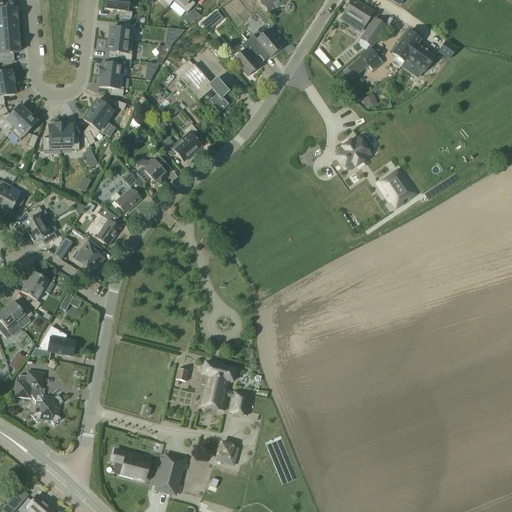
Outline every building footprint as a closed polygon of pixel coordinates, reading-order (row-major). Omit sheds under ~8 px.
[(128,0),(105,0),(105,9),(119,11),(127,12),(128,0)] [(190,0),(174,0),(173,2),(182,10),(190,0)] [(190,0),(182,10),(187,14),(195,4),(190,0)] [(259,0),(268,12),(275,7),(276,9),(277,9),(283,4),(283,3),(282,1),(284,0),(259,0)] [(340,20),(351,27),(355,20),(365,26),(373,12),(353,0),(351,0),(343,13),(344,13),(340,20)] [(0,21),(16,20),(17,20),(16,13),(15,13),(15,9),(3,9),(0,9),(0,21)] [(190,25),(200,16),(196,11),(185,20),(190,25)] [(200,25),(207,33),(223,19),(216,11),(200,25)] [(375,19),(361,39),(371,47),(372,46),(386,26),(375,19)] [(0,31),(17,31),(16,20),(0,21),(0,31)] [(264,61),(265,61),(263,59),(268,56),(270,56),(271,57),(282,48),(274,38),(278,35),(271,27),(257,40),(253,36),(247,41),(264,61)] [(135,32),(135,31),(122,30),(110,28),(109,40),(133,43),(135,32)] [(184,31),(175,30),(174,39),(177,39),(184,31)] [(18,41),(17,31),(0,31),(0,42),(18,41)] [(407,59),(418,43),(420,40),(408,31),(392,54),(396,57),(391,63),(399,69),(404,62),(407,59)] [(133,43),(109,40),(109,41),(107,41),(106,50),(107,50),(107,52),(119,54),(132,55),(133,43)] [(18,41),(0,42),(0,54),(13,53),(19,53),(18,48),(19,48),(18,41)] [(264,61),(247,41),(241,46),(244,50),(233,59),(248,77),(259,67),(254,60),(254,58),(258,54),(264,61)] [(446,42),(439,52),(449,59),(456,50),(451,46),(446,42)] [(418,43),(407,59),(425,72),(428,68),(427,67),(432,60),(433,61),(436,57),(418,43)] [(162,64),(162,57),(168,58),(168,47),(160,46),(158,63),(162,64)] [(370,48),(360,57),(368,66),(378,58),(370,48)] [(337,70),(332,64),(330,61),(329,61),(319,49),(314,53),(332,75),(337,70)] [(0,63),(14,63),(13,53),(0,54),(0,63)] [(332,64),(337,70),(341,67),(336,61),(332,64)] [(124,67),(113,66),(102,64),(101,69),(100,69),(99,76),(100,76),(122,79),(122,78),(124,67)] [(179,78),(185,84),(199,100),(211,90),(216,95),(210,101),(220,113),(230,104),(226,99),(224,100),(222,98),(229,93),(216,79),(210,84),(194,65),(179,78)] [(0,73),(0,85),(13,83),(14,83),(12,76),(11,76),(10,72),(0,73)] [(154,75),(146,74),(145,81),(150,82),(154,75)] [(122,79),(100,76),(99,88),(111,89),(123,91),(125,78),(122,78),(122,79)] [(13,83),(0,85),(0,97),(3,97),(15,95),(13,83)] [(366,108),(378,104),(374,95),(363,100),(366,108)] [(126,105),(114,100),(112,106),(124,111),(126,105)] [(108,123),(115,114),(97,101),(90,110),(108,123)] [(14,128),(15,129),(28,114),(20,106),(6,121),(14,128)] [(82,118),(84,119),(83,120),(103,134),(110,125),(108,123),(90,110),(89,111),(88,110),(82,118)] [(29,115),(28,114),(15,129),(14,128),(11,132),(20,141),(37,123),(36,121),(37,120),(30,114),(29,115)] [(415,154),(440,142),(429,119),(404,130),(415,154)] [(61,151),(60,125),(53,125),(53,127),(48,127),(48,139),(49,151),(61,151)] [(60,125),(61,151),(73,151),(72,138),(72,126),(67,126),(67,125),(60,125)] [(192,155),(202,146),(197,140),(200,138),(197,135),(199,133),(191,125),(183,132),(186,135),(180,141),(192,155)] [(360,157),(361,158),(369,153),(368,151),(376,146),(374,144),(378,141),(370,129),(366,132),(365,130),(357,135),(356,133),(348,139),(349,140),(341,145),(353,162),(360,157)] [(89,132),(83,135),(89,146),(95,143),(89,132)] [(33,149),(38,137),(32,135),(27,147),(33,149)] [(192,155),(180,141),(175,145),(169,139),(161,146),(171,157),(176,153),(184,162),(192,155)] [(91,169),(99,165),(91,150),(83,154),(91,169)] [(144,171),(136,171),(136,175),(145,185),(151,179),(155,183),(160,184),(160,178),(166,173),(166,174),(171,169),(160,157),(155,161),(150,161),(150,166),(144,171)] [(417,167),(414,161),(402,169),(403,170),(404,168),(407,172),(405,173),(413,184),(406,189),(405,188),(404,188),(412,199),(419,194),(417,192),(423,188),(425,190),(432,185),(419,166),(417,167)] [(131,189),(121,198),(117,193),(108,200),(116,209),(119,206),(125,214),(141,200),(136,194),(143,189),(130,174),(123,180),(131,189)] [(78,189),(86,193),(92,181),(84,177),(78,189)] [(0,207),(9,192),(12,185),(11,186),(1,181),(1,182),(0,181),(0,207)] [(0,207),(10,213),(15,204),(21,207),(27,196),(21,193),(22,192),(12,186),(12,185),(9,192),(0,207)] [(28,233),(44,224),(51,220),(45,210),(42,212),(39,206),(29,213),(32,218),(23,223),(28,233)] [(118,218),(102,207),(97,213),(108,221),(96,237),(108,246),(120,229),(114,224),(118,218)] [(28,233),(34,244),(43,238),(46,244),(57,238),(54,232),(55,230),(52,225),(49,224),(45,226),(44,224),(28,233)] [(65,237),(55,255),(63,260),(73,241),(65,237)] [(100,249),(88,240),(80,252),(78,251),(77,252),(73,257),(73,258),(75,259),(74,260),(77,262),(77,261),(79,261),(80,260),(86,265),(85,267),(94,273),(104,258),(97,254),(100,249)] [(27,282),(42,291),(48,281),(52,283),(55,278),(45,272),(42,277),(32,272),(27,282)] [(27,282),(21,292),(30,297),(27,303),(37,309),(41,303),(37,301),(42,291),(27,282)] [(59,309),(65,312),(73,298),(67,294),(59,309)] [(5,309),(16,323),(21,329),(30,321),(28,319),(33,315),(25,305),(20,309),(13,301),(5,309)] [(5,309),(0,312),(0,321),(2,325),(0,326),(0,334),(3,339),(5,337),(6,338),(10,334),(12,336),(21,329),(16,323),(5,309)] [(40,323),(46,326),(48,322),(38,316),(35,320),(40,323)] [(72,356),(75,342),(64,340),(65,335),(61,333),(62,332),(59,330),(59,331),(51,327),(50,326),(38,349),(47,351),(72,356)] [(23,363),(14,357),(8,366),(16,372),(23,363)] [(203,385),(198,406),(223,412),(227,397),(233,398),(230,413),(246,416),(250,396),(234,392),(234,393),(228,392),(230,381),(233,382),(235,369),(205,363),(203,375),(204,375),(202,385),(203,385)] [(0,379),(0,394),(11,379),(7,369),(0,379)] [(175,380),(176,380),(180,381),(185,382),(188,371),(178,369),(175,380)] [(14,397),(30,399),(30,398),(33,398),(36,402),(36,403),(35,411),(34,414),(31,416),(34,419),(34,420),(37,423),(40,421),(41,420),(51,422),(54,425),(57,423),(58,423),(58,422),(61,420),(59,417),(59,416),(58,416),(59,406),(60,406),(60,405),(63,403),(61,400),(61,399),(60,399),(58,395),(54,398),(43,397),(44,397),(43,397),(40,393),(41,390),(42,391),(43,382),(44,374),(28,372),(27,377),(20,376),(19,381),(16,381),(14,397)] [(142,415),(149,417),(151,409),(144,407),(142,415)] [(239,447),(219,443),(215,464),(235,468),(239,447)] [(123,465),(121,475),(143,481),(145,472),(147,472),(149,464),(140,462),(141,458),(114,451),(112,462),(123,465)] [(181,459),(169,455),(168,460),(160,458),(154,479),(162,481),(159,492),(171,495),(172,491),(179,493),(181,486),(160,481),(164,467),(177,471),(178,469),(185,471),(187,465),(179,463),(181,459)] [(14,497),(21,503),(28,495),(21,490),(14,497)] [(21,503),(14,497),(7,505),(14,511),(21,503)] [(38,497),(28,509),(31,511),(54,511),(55,511),(38,497)]
